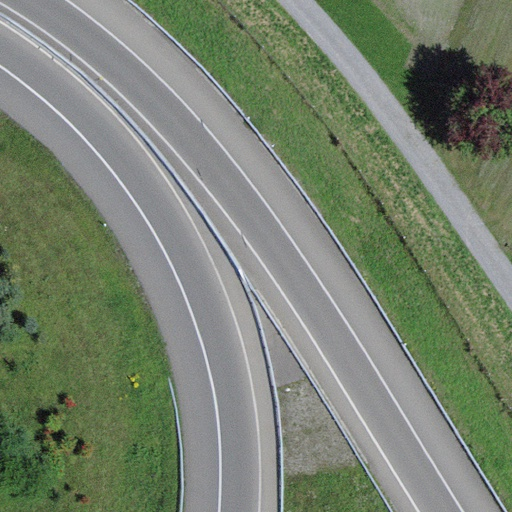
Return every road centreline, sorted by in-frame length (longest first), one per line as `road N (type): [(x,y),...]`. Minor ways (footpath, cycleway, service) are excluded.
road 1 (motorway): [(460,511),(251,189),(164,89),(55,0)]
road 2 (motorway): [(0,41),(97,119),(189,251),(233,371),(242,511)]
road 3 (track): [(511,271),(397,107),(305,0)]
